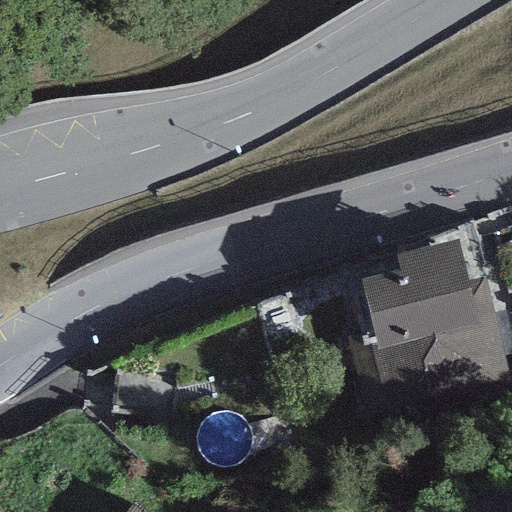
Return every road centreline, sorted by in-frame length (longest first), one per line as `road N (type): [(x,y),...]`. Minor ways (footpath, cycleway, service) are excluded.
road 1 (tertiary): [(0,365),(163,277),(511,170)]
road 2 (tertiary): [(447,0),(235,119),(0,189)]
